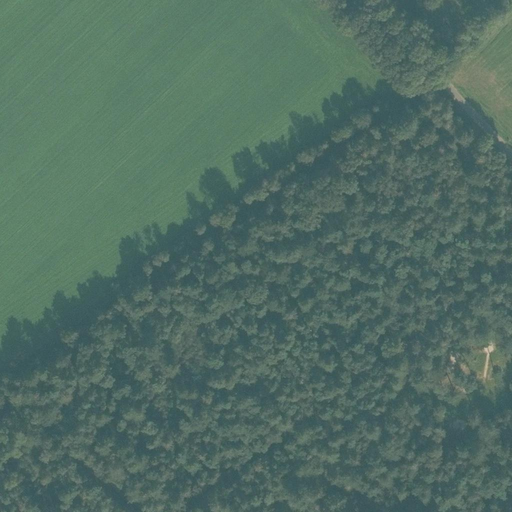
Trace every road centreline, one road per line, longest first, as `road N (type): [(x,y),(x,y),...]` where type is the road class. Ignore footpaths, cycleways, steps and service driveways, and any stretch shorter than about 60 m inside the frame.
road 1 (track): [(0,374),(438,76)]
road 2 (track): [(264,441),(511,257)]
road 3 (unclassified): [(511,155),(367,0)]
road 4 (track): [(149,511),(0,392)]
road 5 (track): [(424,511),(297,420)]
